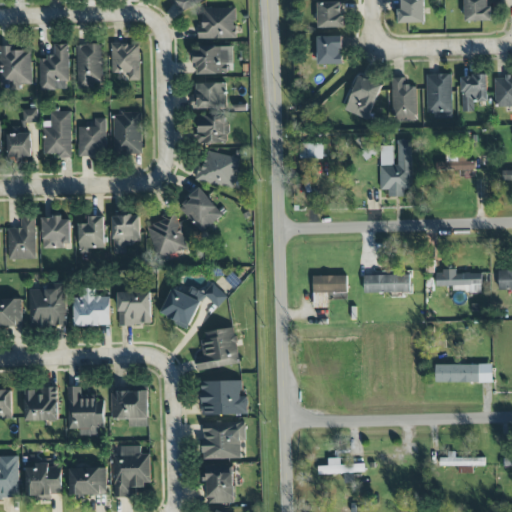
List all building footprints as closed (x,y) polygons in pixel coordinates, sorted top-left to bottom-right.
[(176,0),(175,1),(182,12),(203,0),(176,0)] [(420,0),(397,0),(398,23),(421,23),(420,0)] [(460,0),(461,23),(488,22),(487,0),(460,0)] [(341,1),(318,2),(318,27),(341,26),(341,1)] [(201,40),(236,38),(235,7),(200,9),(201,40)] [(314,33),(315,62),(342,61),(341,32),(314,33)] [(140,81),(139,43),(111,44),(112,73),(128,73),(129,81),(140,81)] [(69,81),(68,44),(53,45),(54,57),(39,58),(40,91),(66,90),(66,81),(69,81)] [(76,45),(77,89),(103,88),(102,44),(76,45)] [(233,64),(233,47),(196,46),(196,74),(227,75),(227,63),(233,64)] [(0,85),(31,86),(32,48),(0,48),(0,49),(0,85)] [(457,70),(458,114),(473,113),(473,104),(484,104),(483,70),(457,70)] [(366,118),(344,107),(360,72),(382,82),(366,118)] [(425,74),(425,116),(448,116),(447,73),(425,74)] [(511,73),(500,74),(501,102),(511,102),(511,73)] [(390,76),(392,118),(419,116),(417,83),(403,84),(403,75),(390,76)] [(194,108),(225,109),(226,84),(194,83),(194,108)] [(24,123),(37,123),(37,110),(23,110),(24,123)] [(71,112),(50,112),(50,122),(44,122),(45,157),(71,156),(71,112)] [(142,154),(141,113),(113,114),(114,154),(142,154)] [(229,116),(199,115),(198,143),(227,145),(229,116)] [(79,157),(107,156),(106,118),(94,119),(94,127),(78,127),(79,157)] [(8,134),(8,158),(32,158),(32,132),(15,132),(15,134),(8,134)] [(412,140),(395,140),(395,146),(380,146),(381,190),(388,190),(388,197),(405,197),(405,190),(412,190),(412,140)] [(299,158),(322,158),(322,145),(299,144),(299,158)] [(436,171),(476,171),(476,161),(466,161),(466,151),(447,150),(446,162),(436,162),(436,171)] [(240,159),(208,151),(204,168),(198,167),(195,180),(232,189),(240,159)] [(502,180),(511,180),(511,170),(503,170),(502,180)] [(202,233),(223,215),(200,188),(189,197),(190,199),(180,208),(202,233)] [(146,227),(157,259),(187,249),(174,212),(161,217),(163,221),(146,227)] [(114,254),(126,254),(125,246),(141,245),(140,215),(112,216),(114,254)] [(105,217),(80,216),(79,250),(104,250),(105,217)] [(7,229),(8,260),(36,259),(35,217),(21,217),(21,228),(7,229)] [(71,217),(42,218),(43,249),(71,249),(71,217)] [(482,293),(482,274),(456,274),(456,271),(436,270),(436,286),(453,286),(453,292),(482,293)] [(499,291),(511,290),(511,270),(498,271),(499,291)] [(364,294),(410,292),(409,273),(364,274),(364,294)] [(313,293),(347,293),(347,276),(313,276),(313,293)] [(228,298),(213,284),(203,294),(218,308),(228,298)] [(29,288),(30,328),(67,327),(65,287),(29,288)] [(110,296),(93,297),(92,288),(84,289),(84,298),(74,298),(75,327),(111,326),(110,296)] [(201,301),(172,288),(160,315),(188,328),(201,301)] [(152,292),(118,293),(119,326),(152,325),(152,292)] [(22,299),(0,299),(0,328),(22,328),(22,299)] [(201,333),(205,356),(196,357),(198,371),(240,364),(234,328),(201,333)] [(436,383),(493,383),(493,365),(435,365),(436,383)] [(202,416),(249,414),(248,397),(243,397),(242,381),(201,382),(202,416)] [(59,421),(58,387),(42,388),(42,391),(24,391),(25,422),(59,421)] [(105,428),(104,399),(81,400),(81,387),(67,387),(68,430),(78,429),(78,435),(98,435),(98,429),(105,428)] [(12,391),(0,391),(0,419),(12,420),(12,391)] [(112,419),(128,419),(128,427),(149,427),(148,391),(112,392),(112,419)] [(241,459),(241,441),(246,441),(246,422),(203,423),(204,460),(241,459)] [(113,455),(115,498),(133,497),(132,486),(151,486),(150,454),(141,454),(141,446),(123,447),(124,455),(113,455)] [(440,466),(459,466),(459,474),(473,474),(473,467),(485,466),(485,457),(456,458),(456,453),(440,453),(440,466)] [(18,457),(0,457),(0,462),(0,499),(19,499),(18,457)] [(318,466),(319,475),(344,474),(344,483),(354,483),(353,472),(364,472),(364,464),(340,465),(340,459),(334,459),(334,466),(318,466)] [(26,468),(27,496),(62,495),(62,466),(48,467),(48,463),(36,463),(36,468),(26,468)] [(70,496),(107,495),(107,468),(70,469),(70,496)] [(207,504),(235,503),(234,468),(207,468),(207,478),(207,504)]
